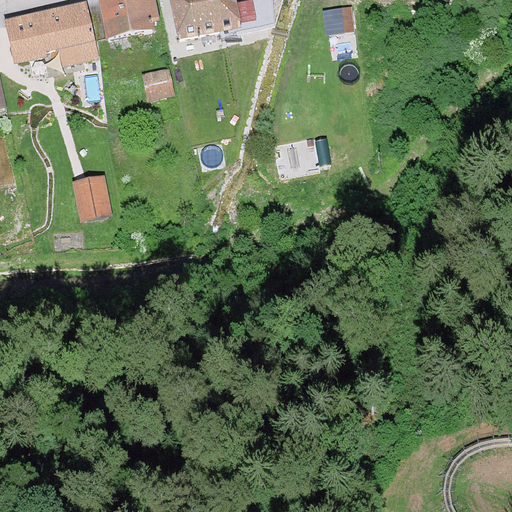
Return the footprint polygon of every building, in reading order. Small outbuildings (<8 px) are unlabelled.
[(156,0),(136,0),(103,5),(109,46),(163,38),(156,0)] [(174,0),(182,46),(247,35),(241,0),(174,0)] [(328,34),(358,32),(356,6),(326,9),(328,34)] [(88,9),(8,27),(20,81),(100,63),(88,9)] [(172,70),(144,73),(147,100),(175,96),(172,70)] [(109,177),(75,180),(79,220),(113,216),(109,177)]
